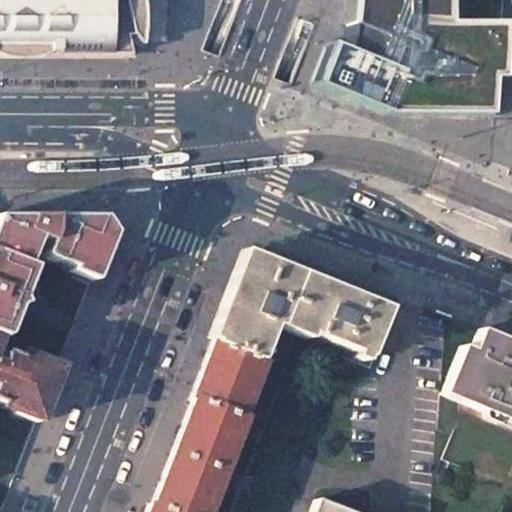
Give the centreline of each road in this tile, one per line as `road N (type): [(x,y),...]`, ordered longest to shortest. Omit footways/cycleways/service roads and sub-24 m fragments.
road 1 (secondary): [(72,511),(202,177)]
road 2 (tertiary): [(202,177),(380,244),(416,243)]
road 3 (tertiary): [(416,243),(382,216),(218,136)]
road 4 (tertiary): [(218,136),(152,113),(22,114)]
road 5 (tertiary): [(22,114),(61,136),(99,136),(202,177)]
road 6 (secondary): [(218,136),(271,0)]
